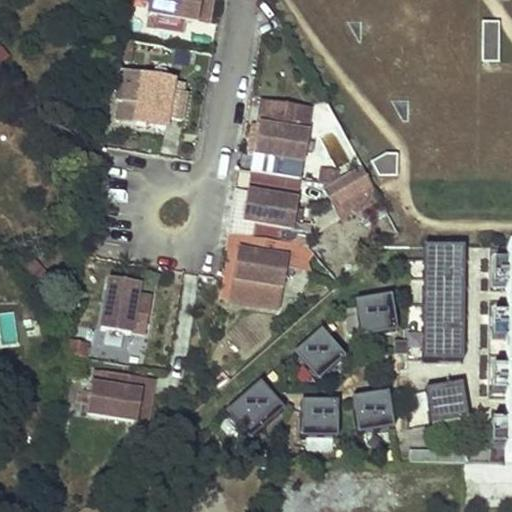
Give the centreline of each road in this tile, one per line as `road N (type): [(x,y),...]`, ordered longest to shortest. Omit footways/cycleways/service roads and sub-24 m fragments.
road 1 (residential): [(210,185),(171,178),(147,187),(136,209),(143,237),(168,249),(196,242),(205,225)]
road 2 (residential): [(210,185),(245,0)]
